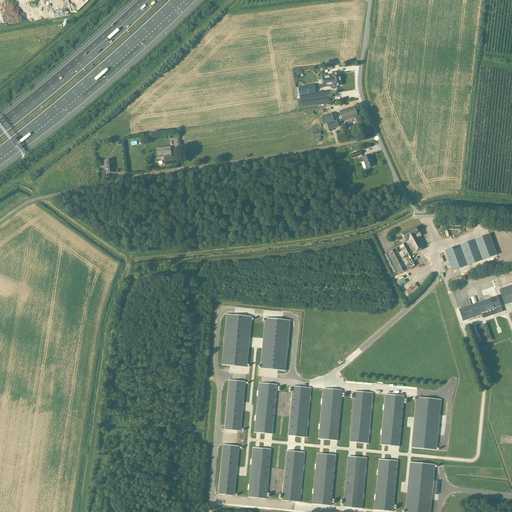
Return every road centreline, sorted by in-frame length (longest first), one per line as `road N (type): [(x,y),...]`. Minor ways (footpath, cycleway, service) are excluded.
road 1 (track): [(443,267),(327,384),(289,381),(291,315),(231,309),(218,318),(213,494),(355,511)]
road 2 (track): [(411,204),(369,225),(312,238),(133,255),(110,318),(82,511)]
road 3 (track): [(461,330),(484,388),(474,459),(248,439)]
road 4 (motorway): [(0,154),(179,0)]
road 5 (unclassified): [(153,173),(377,137)]
road 6 (motorway): [(148,0),(0,128)]
road 7 (unclassified): [(511,222),(418,214),(377,137)]
road 8 (track): [(327,384),(445,396),(444,447)]
road 9 (unclassified): [(377,137),(359,85),(370,0)]
road 10 (track): [(238,471),(255,342),(261,343)]
